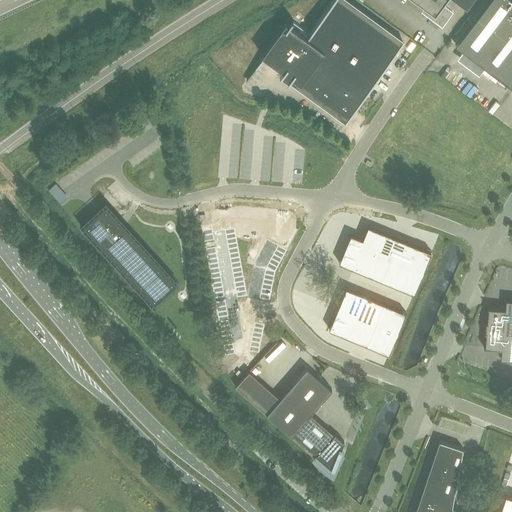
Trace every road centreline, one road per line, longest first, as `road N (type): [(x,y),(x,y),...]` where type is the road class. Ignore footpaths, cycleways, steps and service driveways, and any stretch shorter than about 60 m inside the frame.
road 1 (secondary): [(254,511),(136,408),(0,243)]
road 2 (secondary): [(0,288),(78,378),(225,511)]
road 3 (unclassified): [(329,198),(286,281),(288,316),(325,353),(424,391)]
road 4 (trunk): [(0,149),(220,0)]
road 5 (unclassified): [(458,10),(329,198)]
road 6 (unclassified): [(204,389),(339,511)]
road 7 (unclassified): [(488,244),(402,210),(329,198)]
road 8 (unclassified): [(424,391),(488,244)]
road 9 (unclassified): [(329,198),(234,190),(178,202)]
